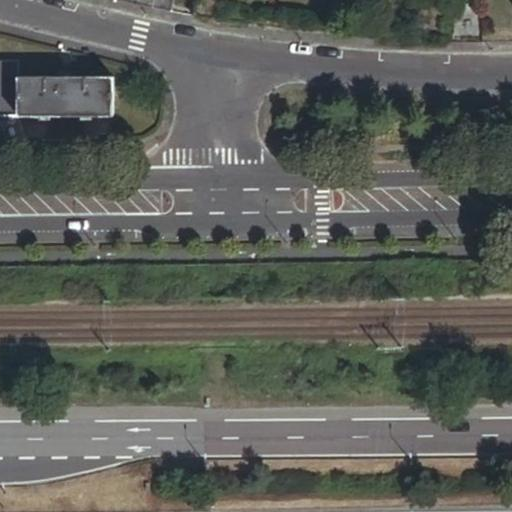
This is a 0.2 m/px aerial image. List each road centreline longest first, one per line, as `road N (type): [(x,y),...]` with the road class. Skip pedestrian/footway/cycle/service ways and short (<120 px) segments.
road 1 (unknown): [(0,228),(511,224)]
road 2 (primary): [(511,435),(78,438)]
road 3 (residential): [(218,56),(295,66),(511,71)]
road 4 (tertiary): [(511,174),(218,177)]
road 5 (residential): [(0,2),(218,56)]
road 6 (tertiary): [(218,177),(0,180)]
road 7 (residential): [(218,56),(218,177)]
